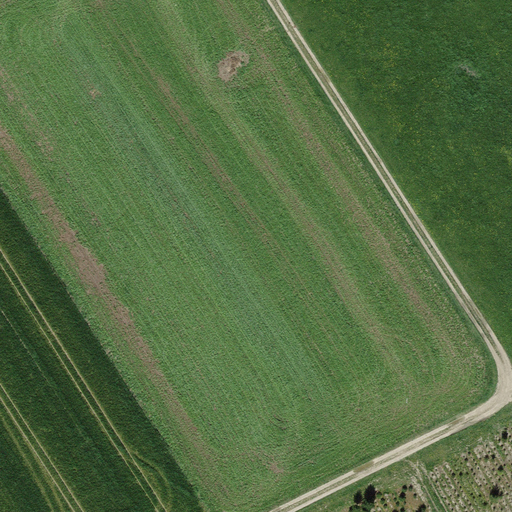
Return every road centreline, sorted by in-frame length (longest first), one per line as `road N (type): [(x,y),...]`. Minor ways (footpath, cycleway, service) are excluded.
road 1 (track): [(273,0),(511,377)]
road 2 (track): [(511,401),(293,511)]
